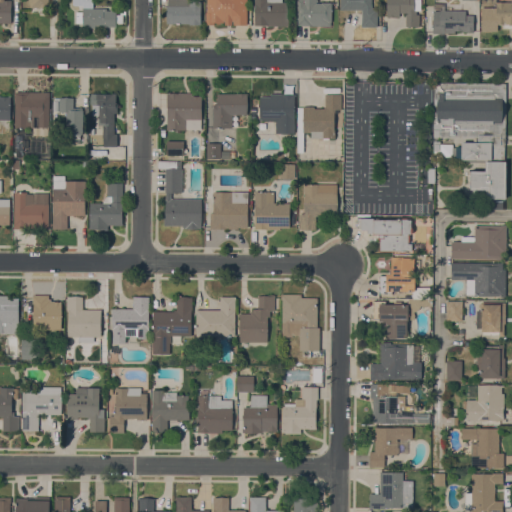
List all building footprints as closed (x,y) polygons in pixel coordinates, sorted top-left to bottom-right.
[(0,23),(0,0),(11,0),(11,23),(0,23)] [(28,0),(29,7),(47,8),(47,0),(28,0)] [(102,27),(102,25),(100,25),(100,27),(96,27),(96,25),(95,25),(95,27),(82,27),(82,23),(76,23),(76,12),(82,12),(82,0),(91,0),(91,8),(106,8),(106,11),(116,11),(116,27),(102,27)] [(190,0),(190,1),(200,1),(200,25),(189,25),(189,24),(166,24),(166,6),(167,6),(167,0),(190,0)] [(247,0),(247,25),(233,25),(233,21),(232,21),(232,25),(225,25),(225,21),(223,21),(223,23),(213,23),(213,25),(205,25),(205,13),(207,13),(207,0),(247,0)] [(282,0),(282,2),(288,2),(288,26),(254,26),(254,0),(282,0)] [(331,22),(330,22),(330,26),(297,26),(297,0),(317,0),(317,2),(316,2),(316,3),(321,3),(321,2),(331,2),(331,22)] [(361,10),(339,10),(339,0),(371,0),(371,8),(377,8),(377,27),(361,27),(361,10)] [(420,0),(420,11),(416,11),(416,14),(419,14),(419,26),(405,27),(405,14),(407,14),(407,13),(399,13),(399,14),(396,14),(396,17),(386,17),(386,0),(420,0)] [(481,8),(496,8),(496,2),(511,2),(511,24),(497,24),(497,32),(481,31),(481,8)] [(465,10),(465,15),(473,15),(473,32),(461,32),(461,31),(454,31),(454,33),(444,33),(432,34),(432,20),(433,20),(433,11),(440,11),(465,10)] [(434,83),(505,83),(505,145),(504,145),(504,161),(506,161),(506,199),(485,199),(485,190),(470,190),(470,176),(467,176),(467,171),(485,171),(485,161),(491,161),(491,160),(461,160),(461,158),(456,158),(456,147),(461,147),(461,142),(478,142),(478,138),(433,137),(433,111),(435,111),(435,107),(434,107),(434,83)] [(15,92),(49,92),(49,127),(38,127),(38,117),(33,117),(33,128),(27,128),(14,128),(15,92)] [(90,105),(90,94),(112,94),(112,93),(115,93),(115,103),(117,103),(117,113),(114,113),(114,134),(117,134),(117,147),(103,147),(103,138),(102,138),(102,125),(97,125),(97,105),(91,105),(90,105)] [(191,93),(191,96),(201,96),(201,130),(166,130),(166,93),(191,93)] [(247,94),(247,115),(232,115),(232,128),(213,128),(213,105),(217,105),(217,94),(247,94)] [(295,133),(275,133),(275,121),(259,121),(259,96),(268,96),(268,94),(295,94),(295,133)] [(303,133),(303,152),(297,152),(297,107),(302,107),(302,106),(314,106),(314,108),(323,109),(323,107),(325,107),(325,94),(341,94),(341,110),(338,110),(338,113),(335,113),(334,138),(329,138),(329,140),(322,140),(322,138),(311,138),(311,133),(303,133)] [(0,120),(0,96),(10,96),(10,120),(0,120)] [(59,97),(73,98),(73,108),(82,108),(82,110),(82,134),(80,134),(80,139),(72,139),(72,134),(65,134),(66,112),(59,112),(59,111),(53,111),(53,101),(59,101),(59,97)] [(183,141),(183,155),(166,155),(166,141),(183,141)] [(453,144),(453,157),(433,157),(433,141),(440,141),(440,144),(453,144)] [(206,143),(220,143),(220,159),(206,159),(206,143)] [(235,151),(235,158),(230,158),(230,159),(221,159),(221,151),(235,151)] [(201,199),(201,229),(183,229),(183,226),(163,226),(163,218),(165,218),(165,192),(165,169),(158,168),(158,162),(181,162),(181,169),(182,169),(182,193),(171,193),(171,199),(201,199)] [(294,178),(279,178),(279,164),(295,164),(294,178)] [(85,181),(85,215),(67,215),(67,229),(52,229),(53,176),(64,176),(64,181),(85,181)] [(1,193),(0,193),(0,199),(9,199),(9,225),(0,225),(0,180),(1,180),(1,193)] [(107,183),(122,183),(122,225),(107,225),(107,229),(89,229),(89,203),(102,203),(103,200),(105,198),(107,196),(107,183)] [(304,184),(336,184),(336,216),(315,216),(315,229),(299,229),(299,214),(304,213),(304,184)] [(247,228),(238,228),(238,229),(210,229),(210,213),(213,213),(213,191),(248,192),(247,228)] [(13,192),(27,192),(27,194),(33,194),(33,193),(48,193),(47,204),(48,204),(48,226),(48,229),(13,229),(13,192)] [(274,203),(289,203),(289,228),(279,228),(279,229),(254,229),(254,192),(274,192),(274,203)] [(400,250),(400,251),(379,251),(379,239),(378,239),(378,234),(373,234),(373,233),(367,233),(367,230),(361,230),(361,228),(357,228),(357,218),(373,218),(373,220),(402,219),(402,218),(407,218),(407,219),(408,219),(408,220),(411,220),(411,226),(412,228),(412,232),(411,233),(408,233),(410,236),(409,241),(408,243),(411,243),(411,250),(400,250)] [(474,237),(474,225),(501,226),(501,225),(506,225),(505,259),(496,259),(451,258),(451,242),(461,242),(461,237),(466,236),(474,237)] [(391,291),(391,294),(379,294),(379,276),(386,276),(386,274),(391,274),(391,257),(403,257),(403,258),(414,258),(414,273),(415,273),(415,292),(391,291)] [(505,269),(505,296),(474,296),(474,294),(466,294),(466,279),(451,279),(451,262),(496,263),(496,262),(502,262),(502,269),(505,269)] [(292,335),(292,336),(282,336),(282,300),(281,300),(281,294),(301,294),(301,298),(317,298),(317,328),(319,328),(319,351),(299,351),(299,335),(292,335)] [(0,295),(8,296),(8,298),(18,298),(18,334),(1,334),(1,333),(0,333),(0,295)] [(61,330),(33,329),(33,304),(32,304),(32,295),(48,295),(48,299),(50,299),(50,301),(61,302),(61,330)] [(270,317),(267,317),(267,342),(239,342),(239,317),(238,317),(238,314),(250,313),(250,311),(252,311),(252,309),(258,309),(257,296),(260,296),(260,295),(274,295),(274,310),(270,311),(270,317)] [(101,310),(101,321),(102,321),(102,326),(100,326),(100,337),(94,337),(94,342),(78,342),(78,336),(67,336),(68,311),(66,311),(66,296),(82,297),(82,310),(101,310)] [(133,309),(133,297),(149,297),(148,339),(137,339),(137,336),(125,336),(125,343),(112,343),(112,323),(111,323),(111,309),(133,309)] [(171,336),(171,343),(169,343),(169,354),(153,354),(153,312),(173,312),(173,310),(176,310),(176,297),(192,297),(192,312),(191,312),(191,336),(171,336)] [(220,310),(220,297),(236,297),(236,300),(235,300),(235,336),(195,336),(195,310),(220,310)] [(408,321),(407,321),(407,338),(385,338),(385,321),(379,321),(379,319),(372,319),(372,301),(385,301),(385,304),(408,304),(408,298),(432,298),(432,305),(431,306),(430,306),(426,306),(423,306),(421,305),(419,309),(418,309),(415,311),(414,312),(414,313),(414,315),(414,317),(414,319),(408,319),(408,321)] [(462,321),(446,321),(446,301),(462,301),(462,321)] [(505,324),(504,324),(503,336),(499,336),(482,335),(482,328),(476,328),(476,310),(481,310),(481,307),(479,307),(479,304),(480,304),(480,302),(505,302),(505,324)] [(36,339),(35,359),(21,359),(21,339),(36,339)] [(390,344),(413,344),(413,346),(419,346),(419,362),(421,362),(421,379),(375,379),(375,380),(370,380),(370,363),(377,363),(377,343),(382,343),(382,342),(391,342),(390,344)] [(503,358),(504,358),(504,378),(481,378),(481,376),(479,376),(479,369),(476,369),(477,345),(498,346),(498,344),(503,344),(503,358)] [(461,380),(446,380),(446,360),(461,360),(461,380)] [(322,381),(321,381),(321,382),(313,382),(313,368),(313,367),(322,367),(322,381)] [(253,376),(253,392),(236,392),(237,376),(253,376)] [(372,398),(370,398),(370,383),(385,384),(385,395),(405,395),(405,405),(412,406),(412,413),(429,413),(429,422),(412,422),(412,423),(372,422),(372,398)] [(477,385),(503,385),(503,387),(501,387),(501,393),(504,393),(503,420),(480,419),(480,421),(466,420),(466,400),(477,400),(477,385)] [(2,417),(0,417),(0,387),(1,387),(13,387),(13,388),(18,388),(18,399),(12,399),(12,412),(13,412),(13,416),(19,416),(19,430),(2,431),(2,417)] [(38,431),(21,431),(22,412),(24,412),(24,392),(38,392),(38,387),(60,387),(60,394),(61,394),(61,415),(38,415),(38,431)] [(296,403),(295,406),(301,406),(301,387),(318,387),(318,400),(316,400),(316,410),(316,429),(300,429),(300,434),(284,434),(284,433),(281,433),(281,424),(282,424),(282,403),(295,404),(295,403),(296,403)] [(99,388),(99,409),(104,409),(104,432),(89,432),(89,418),(77,418),(77,420),(67,419),(67,394),(75,394),(75,388),(99,388)] [(115,394),(114,394),(114,388),(140,388),(140,394),(147,394),(146,420),(137,420),(137,418),(125,418),(125,419),(124,419),(124,433),(113,433),(113,432),(109,432),(109,416),(115,416),(115,409),(114,409),(114,406),(115,406),(115,403),(114,403),(114,400),(115,400),(115,394)] [(152,390),(164,390),(164,392),(177,392),(177,395),(188,395),(188,406),(189,406),(189,420),(167,420),(167,433),(152,432),(152,390)] [(243,407),(249,407),(250,395),(266,395),(266,404),(277,404),(277,431),(262,431),(262,433),(242,433),(242,428),(243,428),(243,418),(242,418),(242,415),(243,415),(243,407)] [(197,396),(220,396),(220,400),(232,400),(232,430),(222,430),(222,433),(197,433),(197,415),(196,415),(196,412),(197,412),(197,396)] [(454,425),(444,425),(444,417),(454,417),(454,425)] [(397,447),(399,447),(399,453),(397,453),(397,455),(384,455),(384,467),(369,467),(369,449),(374,449),(374,427),(412,427),(412,438),(406,438),(406,440),(400,440),(400,439),(397,439),(397,441),(397,447)] [(499,428),(498,453),(503,453),(503,467),(471,467),(471,443),(476,443),(476,439),(461,439),(461,428),(499,428)] [(412,508),(384,508),(384,509),(368,509),(369,494),(379,494),(379,472),(402,473),(402,481),(412,481),(412,508)] [(445,486),(433,486),(433,472),(445,472),(445,486)] [(465,509),(465,493),(471,493),(471,473),(502,473),(502,483),(494,483),(494,501),(503,501),(502,511),(471,511),(471,509),(465,509)] [(0,511),(0,497),(11,498),(10,503),(9,511),(0,511)] [(16,511),(16,498),(34,499),(34,497),(48,497),(48,511),(16,511)] [(54,511),(54,497),(70,497),(70,511),(54,511)] [(114,511),(114,497),(129,497),(128,511),(114,511)] [(209,510),(209,511),(176,511),(176,499),(175,499),(175,497),(191,497),(191,510),(209,510)] [(245,510),(245,511),(212,511),(213,497),(228,498),(228,510),(245,510)] [(249,511),(250,501),(249,501),(249,497),(265,497),(265,511),(283,511),(249,511)] [(293,511),(293,497),(317,498),(317,511),(293,511)] [(171,511),(170,511),(138,511),(138,500),(137,500),(137,498),(154,499),(153,511),(171,511)]
